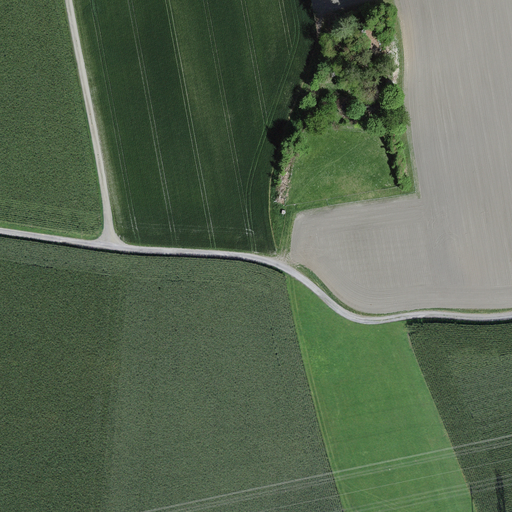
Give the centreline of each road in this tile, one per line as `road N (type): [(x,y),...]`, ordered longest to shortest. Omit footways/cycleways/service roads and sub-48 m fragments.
road 1 (track): [(109,249),(259,258),(371,323),(416,312),(494,320),(511,314)]
road 2 (track): [(66,0),(109,249)]
